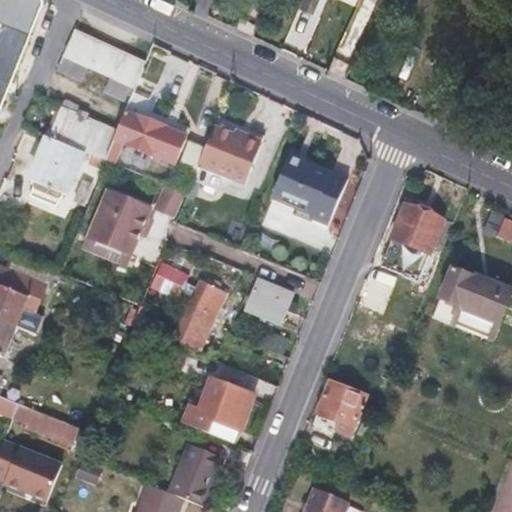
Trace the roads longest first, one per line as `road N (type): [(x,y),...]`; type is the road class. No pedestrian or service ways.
road 1 (residential): [(401,134),(251,511)]
road 2 (residential): [(110,0),(401,134)]
road 3 (residential): [(0,173),(72,0)]
road 4 (residential): [(401,134),(511,185)]
